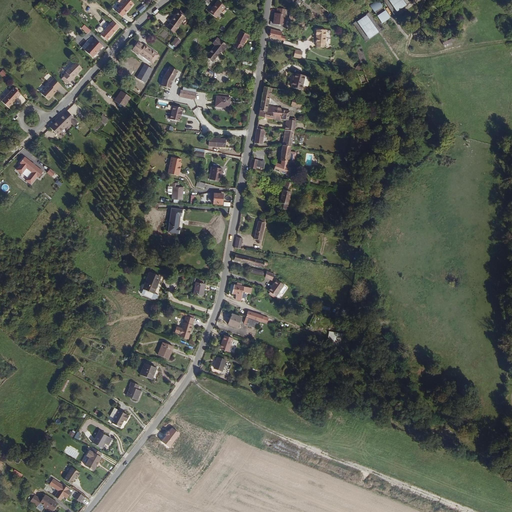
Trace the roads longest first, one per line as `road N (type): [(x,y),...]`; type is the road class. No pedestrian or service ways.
road 1 (residential): [(85,511),(183,386),(212,322),(268,0)]
road 2 (track): [(459,511),(273,435),(191,373)]
road 3 (residential): [(166,0),(43,117)]
